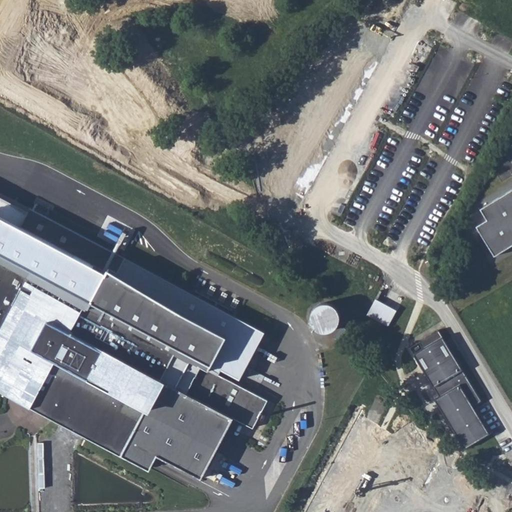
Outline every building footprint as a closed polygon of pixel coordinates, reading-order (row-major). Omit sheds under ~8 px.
[(511,189),(479,209),(487,222),(477,228),(495,258),(511,247),(511,189)] [(0,390),(162,476),(173,454),(195,464),(222,415),(258,433),(273,406),(238,387),(269,338),(126,257),(96,313),(0,261),(0,390)] [(366,314),(389,325),(398,306),(375,296),(366,314)] [(342,319),(327,298),(307,311),(321,333),(342,319)] [(440,329),(409,347),(437,396),(433,398),(463,449),(489,434),(472,405),(481,400),(440,329)]
